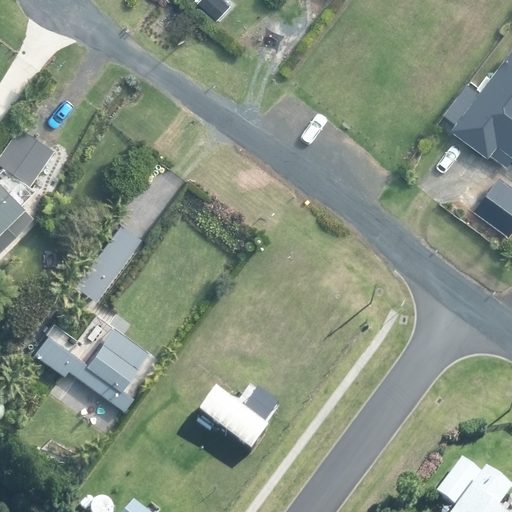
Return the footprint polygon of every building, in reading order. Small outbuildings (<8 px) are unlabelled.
[(511,164),(511,53),(483,91),(472,83),(459,99),(471,108),(453,131),(507,172),(511,164)] [(54,152),(18,130),(0,158),(0,165),(32,186),(54,152)] [(0,257),(37,222),(0,182),(0,257)] [(48,334),(33,355),(65,377),(68,373),(121,409),(131,395),(123,390),(150,349),(113,324),(88,361),(48,334)] [(237,408),(217,392),(200,414),(250,453),(277,419),(247,395),(237,408)] [(499,511),(511,496),(483,474),(480,477),(458,460),(434,491),(457,508),(453,511),(499,511)] [(145,511),(135,503),(127,511),(145,511)]
